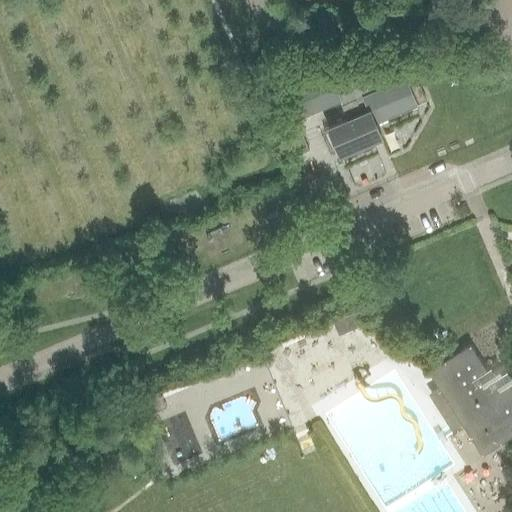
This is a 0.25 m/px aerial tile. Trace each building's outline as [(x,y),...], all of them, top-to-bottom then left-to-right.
[(416,105),(426,100),(418,82),(408,86),(405,79),(389,86),(380,65),(333,86),(328,74),(285,92),(297,119),(339,100),(347,120),(327,129),(339,156),(373,142),(362,115),(369,112),(373,123),(416,105)] [(309,148),(299,126),(285,132),(295,154),(309,148)] [(366,323),(360,309),(333,320),(339,334),(366,323)] [(454,432),(463,426),(482,455),(511,435),(511,380),(505,385),(499,389),(470,344),(428,371),(443,394),(433,401),(454,432)] [(132,403),(139,417),(166,406),(160,392),(132,403)]
